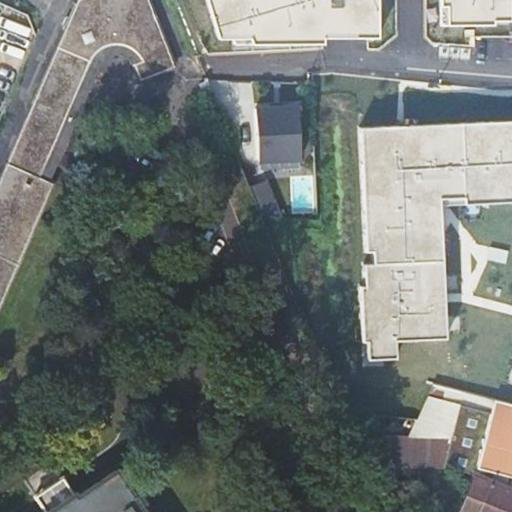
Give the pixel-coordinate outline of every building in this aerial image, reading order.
[(130,0),(75,0),(0,174),(0,282),(5,284),(51,176),(100,66),(105,65),(111,66),(117,67),(123,69),(129,73),(136,79),(143,88),(148,94),(182,80),(150,1),(130,0)] [(208,0),(219,38),(235,38),(253,38),(253,43),(324,42),(324,37),(324,31),(356,31),(356,37),(379,37),(378,0),(440,0),(440,5),(447,5),(447,24),(494,24),(494,20),(494,14),(511,14),(511,0),(208,0)] [(301,160),(300,108),(258,108),(259,161),(301,160)] [(511,119),(360,127),(366,251),(373,250),(373,262),(364,263),(365,285),(360,285),(363,341),(367,341),(368,358),(397,357),(396,340),(447,337),(441,203),(440,197),(465,196),(465,203),(511,200),(511,119)] [(296,199),(314,199),(315,175),(297,175),(296,199)] [(266,181),(250,188),(258,209),(261,216),(280,217),(266,181)] [(37,286),(32,297),(81,319),(86,308),(37,286)] [(491,399),(460,391),(443,458),(451,460),(449,465),(474,475),(511,489),(511,476),(474,467),(491,399)] [(511,404),(491,399),(474,467),(511,476),(511,404)] [(406,435),(413,421),(367,416),(366,430),(406,435)] [(145,511),(111,461),(73,487),(44,508),(37,511),(145,511)] [(32,490),(44,508),(73,487),(60,470),(32,490)] [(510,511),(511,508),(511,489),(474,475),(458,511),(510,511)]
